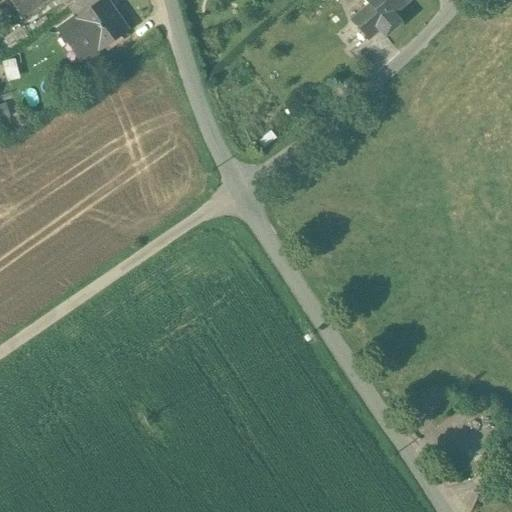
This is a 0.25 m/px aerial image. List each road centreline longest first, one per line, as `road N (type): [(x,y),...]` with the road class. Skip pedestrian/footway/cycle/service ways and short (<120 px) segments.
road 1 (unclassified): [(450,511),(240,194)]
road 2 (residential): [(240,194),(365,97),(462,0)]
road 3 (track): [(240,194),(0,358)]
road 4 (unclassified): [(240,194),(192,79),(170,0)]
